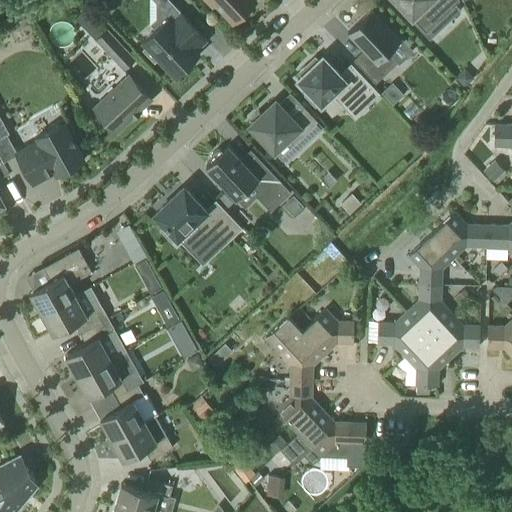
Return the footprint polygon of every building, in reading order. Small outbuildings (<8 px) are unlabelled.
[(206,0),(213,6),(216,3),(233,22),(256,0),(206,0)] [(459,0),(396,0),(426,31),(459,0)] [(401,40),(372,9),(348,32),(364,49),(354,59),(376,83),(398,61),(389,51),(401,40)] [(207,40),(180,12),(171,21),(167,18),(142,41),(146,46),(143,49),(155,62),(158,59),(175,77),(200,53),(197,49),(207,40)] [(124,69),(136,58),(108,29),(96,40),(124,69)] [(300,72),(302,75),(298,79),(309,92),(306,94),(315,104),(318,101),(321,105),(333,93),(344,105),(352,106),(360,97),(368,105),(380,93),(352,64),(341,74),(323,56),(312,66),(309,63),(300,72)] [(465,67),(456,77),(465,85),(474,75),(465,67)] [(133,118),(141,110),(140,109),(152,99),(129,75),(95,107),(117,131),(132,117),(133,118)] [(392,82),(382,92),(393,104),(404,94),(392,82)] [(288,138),(299,150),(323,127),(304,106),(292,117),(276,100),(262,113),(258,110),(249,119),(252,122),(250,124),(275,151),(288,138)] [(0,137),(10,133),(0,115),(0,137)] [(85,159),(64,122),(36,137),(38,141),(16,153),(33,183),(55,171),(57,175),(85,159)] [(511,146),(511,123),(511,124),(495,123),(494,145),(511,145),(511,146)] [(251,185),(257,191),(257,196),(271,211),(291,192),(255,153),(244,162),(228,145),(223,150),(221,148),(216,150),(212,153),(210,158),(212,160),(206,165),(237,198),(251,185)] [(495,158),(483,170),(493,181),(494,180),(497,183),(507,174),(505,171),(506,170),(495,158)] [(206,210),(184,186),(173,197),(172,197),(167,201),(167,202),(155,213),(166,225),(162,229),(173,241),(177,237),(178,237),(179,237),(193,252),(199,247),(218,247),(225,240),(226,241),(241,226),(217,200),(206,210)] [(352,192),(340,202),(349,212),(361,202),(352,192)] [(217,200),(225,209),(232,202),(224,193),(217,200)] [(293,194),(283,204),(293,215),(303,205),(293,194)] [(486,245),(487,224),(467,223),(455,211),(432,232),(454,256),(468,244),(486,245)] [(487,224),(486,245),(506,247),(511,252),(511,221),(508,224),(487,224)] [(454,256),(432,232),(409,254),(420,266),(420,283),(441,284),(441,268),(454,256)] [(31,291),(30,292),(42,313),(75,295),(69,283),(92,271),(78,247),(43,267),(51,281),(31,292),(31,291)] [(146,256),(135,262),(141,274),(152,267),(146,256)] [(428,335),(452,313),(440,301),(441,284),(420,283),(419,299),(406,311),(428,335)] [(495,286),(493,288),(506,302),(511,296),(511,285),(508,286),(495,286)] [(80,333),(108,317),(91,286),(75,295),(42,313),(54,335),(55,334),(75,323),(80,333)] [(326,307),(303,329),(324,353),(337,341),(353,342),(354,320),(338,320),(326,307)] [(394,343),(405,355),(428,335),(406,311),(395,322),(378,321),(377,342),(394,343)] [(428,335),(450,357),(462,345),(479,346),(480,324),(463,324),(452,313),(428,335)] [(313,364),(324,353),(303,329),(289,314),(275,328),(265,337),(278,351),(290,364),(290,379),(312,380),(313,364)] [(77,376),(110,357),(126,349),(108,317),(80,333),(86,344),(65,355),(77,376)] [(487,324),(487,346),(504,347),(511,355),(511,319),(506,325),(487,324)] [(189,334),(175,343),(183,357),(197,349),(189,334)] [(428,335),(405,355),(417,367),(416,384),(437,385),(438,368),(450,357),(428,335)] [(77,376),(88,397),(109,386),(115,396),(138,383),(144,380),(126,349),(110,357),(77,376)] [(312,380),(290,379),(290,395),(284,400),(278,406),(286,415),(299,430),(323,409),(311,396),(312,380)] [(138,383),(115,396),(121,407),(100,418),(112,439),(145,420),(155,415),(158,413),(147,393),(144,394),(138,383)] [(214,408),(202,395),(188,408),(199,421),(214,408)] [(335,442),(350,443),(350,463),(366,463),(367,422),(351,421),(334,421),(323,409),(299,430),(312,443),(322,454),(335,442)] [(145,420),(112,439),(123,460),(144,448),(150,459),(173,447),(155,415),(145,420)] [(0,478),(6,489),(0,493),(0,511),(11,511),(33,485),(38,483),(29,467),(32,466),(26,455),(23,456),(22,454),(0,466),(0,478)] [(256,473),(250,478),(256,485),(264,479),(258,472),(256,473)] [(121,483),(115,506),(136,511),(169,511),(174,498),(169,496),(173,485),(148,478),(144,489),(121,483)]
